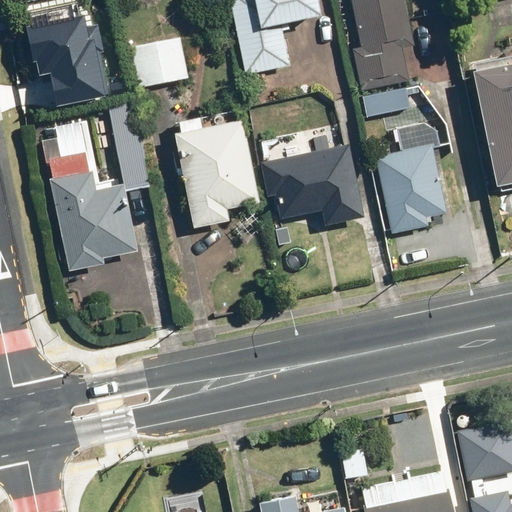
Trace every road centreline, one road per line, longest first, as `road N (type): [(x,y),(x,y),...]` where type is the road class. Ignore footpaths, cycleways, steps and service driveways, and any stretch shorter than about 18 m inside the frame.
road 1 (tertiary): [(511,322),(176,391)]
road 2 (tertiary): [(45,418),(67,396),(146,378),(176,391)]
road 3 (tertiary): [(176,391),(151,414),(114,423),(75,431),(45,418)]
